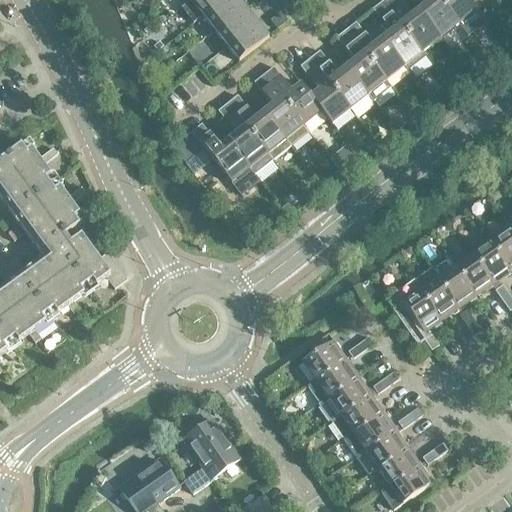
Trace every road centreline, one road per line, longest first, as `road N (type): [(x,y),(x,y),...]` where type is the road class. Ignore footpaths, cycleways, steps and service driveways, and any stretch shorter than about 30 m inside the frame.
road 1 (tertiary): [(233,301),(511,100)]
road 2 (tertiary): [(175,288),(67,78)]
road 3 (tertiary): [(0,475),(30,443),(161,349)]
road 4 (residential): [(190,117),(324,13)]
road 5 (residential): [(228,380),(321,511)]
